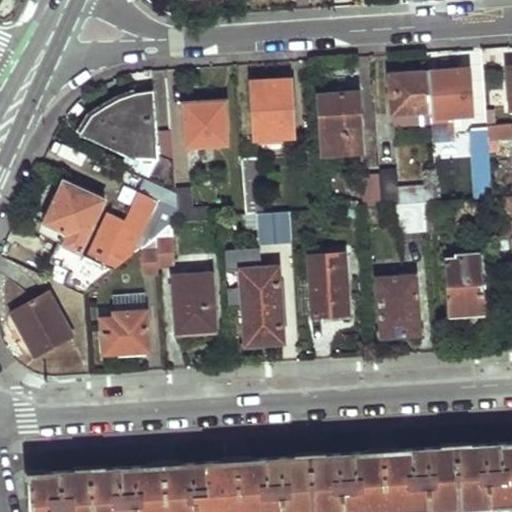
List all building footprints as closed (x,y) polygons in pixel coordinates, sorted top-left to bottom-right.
[(470,83),(469,69),(461,70),(462,84),(470,83)] [(472,113),(470,83),(462,84),(461,70),(429,72),(433,110),(433,116),(472,113)] [(393,113),(433,110),(429,72),(394,74),(395,97),(392,98),(393,113)] [(295,136),(291,81),(254,84),(257,139),(295,136)] [(134,156),(159,153),(154,90),(149,91),(141,92),(135,93),(124,96),(116,100),(108,104),(101,109),(96,113),(90,119),(85,124),(83,128),(81,132),(134,156)] [(364,146),(360,91),(321,94),(325,150),(364,146)] [(227,143),(224,102),(185,105),(188,145),(227,143)] [(433,116),(433,110),(396,113),(396,125),(433,123),(433,116)] [(511,112),(487,115),(488,125),(511,122),(511,112)] [(511,132),(511,122),(488,125),(488,130),(489,136),(511,132)] [(476,197),(493,196),(489,136),(488,130),(471,132),(476,197)] [(265,213),(261,157),(243,159),(248,214),(261,213),(265,213)] [(167,161),(135,159),(134,173),(166,175),(167,161)] [(439,200),(438,184),(399,187),(398,171),(381,172),(383,204),(394,203),(425,201),(439,200)] [(383,204),(381,172),(361,173),(364,206),(383,204)] [(105,265),(115,270),(142,248),(157,236),(170,226),(179,219),(176,192),(145,178),(126,218),(105,265)] [(80,253),(103,199),(62,179),(40,235),(80,253)] [(195,218),(192,187),(176,188),(176,192),(179,219),(195,218)] [(427,229),(447,227),(445,200),(439,200),(425,201),(427,229)] [(396,231),(427,229),(425,201),(394,203),(396,231)] [(126,218),(106,210),(85,256),(105,265),(126,218)] [(262,242),(292,239),(290,211),(265,213),(261,213),(262,242)] [(159,266),(173,264),(170,226),(157,236),(159,266)] [(145,273),(160,272),(159,266),(157,236),(142,248),(145,273)] [(85,256),(80,253),(67,286),(85,294),(115,270),(105,265),(85,256)] [(348,315),(345,254),(309,256),(313,317),(330,316),(348,315)] [(486,310),(482,255),(460,257),(461,259),(445,260),(450,319),(466,317),(473,316),(472,311),(486,310)] [(283,340),(279,267),(241,269),(247,342),(265,341),(283,340)] [(214,328),(210,274),(174,277),(178,331),(196,330),(214,328)] [(419,333),(415,276),(378,279),(382,330),(404,328),(404,334),(419,333)] [(75,330),(51,288),(12,310),(37,352),(75,330)] [(149,350),(147,309),(117,311),(117,316),(102,317),(105,352),(127,351),(149,350)] [(370,511),(511,503),(511,442),(398,450),(241,460),(123,468),(43,473),(31,473),(32,511),(370,511)]
